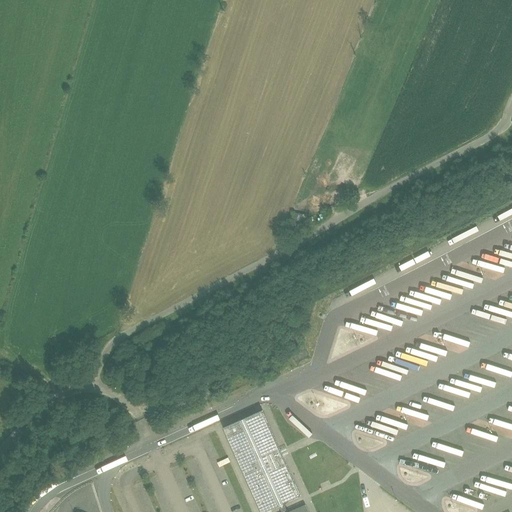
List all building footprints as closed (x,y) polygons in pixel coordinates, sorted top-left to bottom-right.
[(453,226),(458,239),(484,229),(479,216),(453,226)] [(415,264),(432,256),(429,249),(412,257),(415,264)] [(373,274),(377,283),(398,273),(394,264),(373,274)] [(341,290),(345,299),(363,291),(359,281),(341,290)] [(437,304),(438,299),(409,290),(407,295),(437,304)] [(389,301),(388,306),(417,315),(419,309),(389,301)] [(373,312),(372,317),(400,326),(402,321),(373,312)] [(350,323),(349,328),(378,337),(380,331),(350,323)] [(447,355),(449,349),(419,341),(418,346),(435,351),(435,352),(447,355)] [(301,496),(262,410),(223,428),(260,511),(264,511),(279,506),(283,504),(301,496)]
